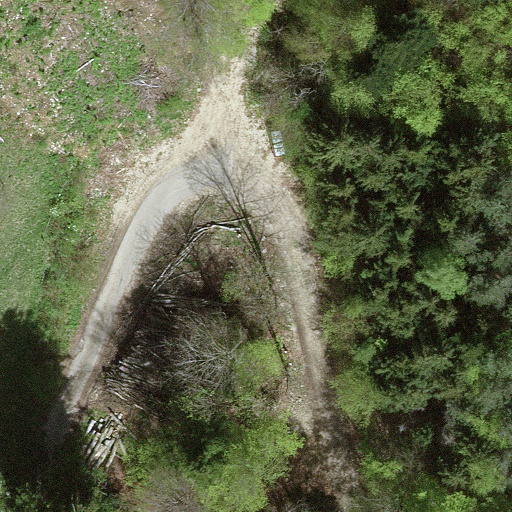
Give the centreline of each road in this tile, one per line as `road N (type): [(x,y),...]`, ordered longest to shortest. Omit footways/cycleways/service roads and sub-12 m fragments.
road 1 (track): [(203,165),(300,238),(359,511)]
road 2 (track): [(203,165),(161,200),(27,511)]
road 3 (track): [(256,0),(206,134),(203,165)]
